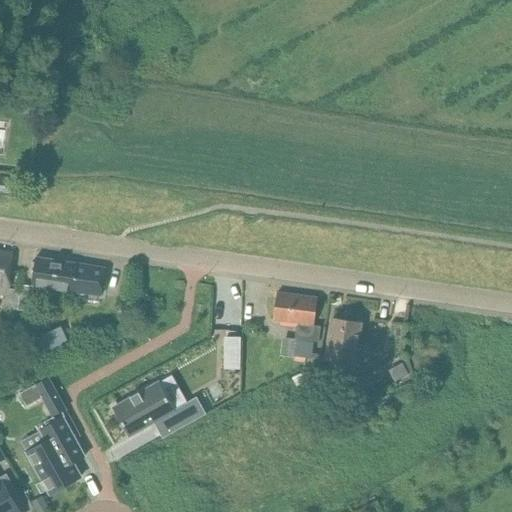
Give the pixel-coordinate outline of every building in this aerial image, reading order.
[(0,193),(21,196),(23,179),(0,175),(0,193)] [(0,282),(7,284),(9,274),(12,254),(0,251),(0,282)] [(31,284),(70,290),(75,263),(36,257),(31,284)] [(75,263),(70,290),(100,295),(105,269),(75,263)] [(21,290),(18,289),(15,308),(14,308),(30,309),(32,288),(21,288),(21,290)] [(4,307),(14,308),(15,308),(18,289),(6,289),(4,307)] [(314,325),(317,298),(277,292),(274,312),(273,320),(295,323),(297,324),(295,340),(296,340),(313,342),(313,341),(319,341),(321,326),(314,325)] [(361,345),(357,345),(360,323),(332,318),(326,359),(354,363),(354,361),(358,362),(363,359),(365,350),(361,345)] [(58,350),(59,352),(71,347),(62,326),(25,343),(33,361),(58,350)] [(241,350),(241,338),(225,338),(225,350),(241,350)] [(310,359),(311,358),(313,343),(296,341),(295,344),(282,343),(280,354),(290,355),(290,356),(310,359)] [(388,370),(394,382),(408,374),(402,363),(388,370)] [(310,369),(292,378),(306,406),(323,397),(310,369)] [(48,378),(19,394),(27,407),(33,403),(43,398),(44,401),(57,394),(48,378)] [(155,384),(111,409),(127,438),(150,425),(158,440),(203,415),(193,398),(170,411),(155,384)] [(83,450),(64,416),(41,430),(47,441),(27,452),(51,494),(81,477),(70,458),(83,450)] [(18,511),(14,503),(20,499),(7,474),(0,477),(0,511),(18,511)] [(43,499),(33,504),(37,511),(41,511),(48,508),(43,499)]
